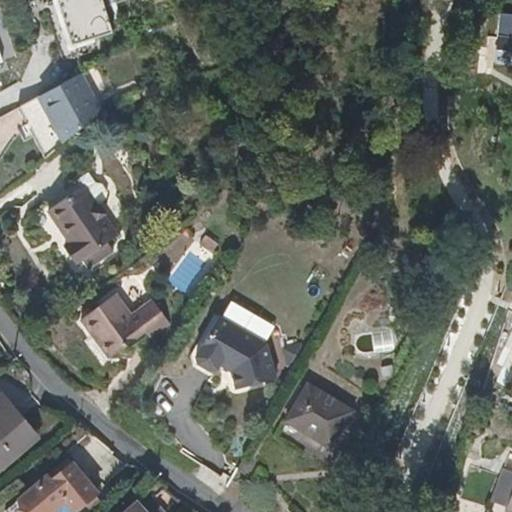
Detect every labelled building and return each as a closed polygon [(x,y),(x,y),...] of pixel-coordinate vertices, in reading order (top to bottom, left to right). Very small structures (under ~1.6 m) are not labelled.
[(116,32),(105,0),(55,0),(71,48),(116,32)] [(0,54),(2,61),(15,56),(0,13),(0,54)] [(511,14),(502,14),(499,40),(496,64),(511,65),(511,14)] [(496,64),(499,40),(488,39),(485,63),(496,64)] [(46,96),(84,75),(82,71),(44,93),(46,96)] [(103,109),(84,75),(46,96),(69,138),(103,109)] [(46,96),(40,100),(64,142),(69,138),(46,96)] [(102,201),(93,184),(89,182),(79,190),(94,207),(102,201)] [(97,185),(93,184),(102,201),(102,192),(97,185)] [(94,207),(79,190),(77,187),(42,217),(67,248),(62,253),(77,270),(118,235),(94,207)] [(0,243),(11,235),(0,222),(0,243)] [(166,329),(152,302),(138,315),(121,295),(87,323),(103,341),(105,339),(121,357),(152,331),(157,337),(166,329)] [(157,298),(152,302),(166,329),(176,320),(157,298)] [(243,356),(243,337),(201,337),(200,371),(237,409),(270,376),(271,367),(262,357),(253,357),(250,361),(243,356)] [(332,446),(352,411),(310,384),(288,420),(332,446)] [(0,465),(34,436),(2,397),(0,399),(0,465)] [(218,491),(234,463),(222,456),(206,483),(218,491)] [(232,482),(246,490),(259,469),(244,460),(232,482)] [(97,494),(72,464),(51,481),(47,476),(21,499),(32,511),(51,511),(67,500),(77,511),(86,504),(92,509),(100,502),(95,497),(97,494)] [(166,488),(150,476),(136,488),(144,497),(126,511),(166,511),(155,498),(166,488)]
